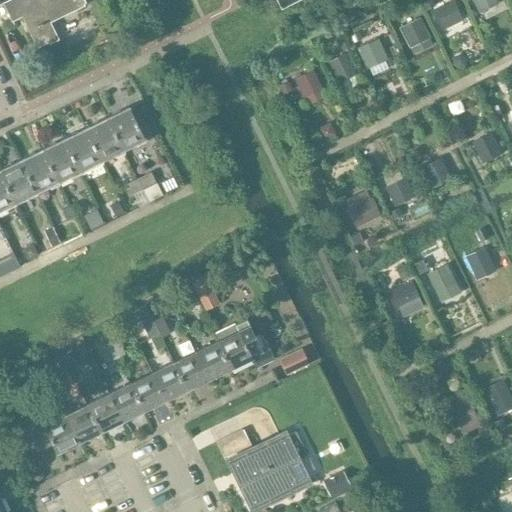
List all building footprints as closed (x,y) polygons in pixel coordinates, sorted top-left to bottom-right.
[(6,0),(1,3),(7,14),(6,15),(7,17),(20,10),(37,45),(35,46),(36,48),(56,38),(49,22),(75,9),(75,10),(84,5),(81,0),(6,0)] [(443,30),(462,20),(452,0),(433,10),(443,30)] [(495,0),(469,0),(476,14),(498,4),(495,0)] [(401,29),(412,50),(431,41),(420,19),(401,29)] [(387,60),(378,38),(356,48),(365,69),(387,60)] [(355,73),(346,56),(329,64),(339,82),(355,73)] [(322,89),(313,70),(293,79),(303,98),(322,89)] [(128,107),(106,118),(105,118),(121,150),(144,139),(128,107)] [(105,118),(85,128),(84,129),(99,161),(121,150),(105,118)] [(84,129),(63,138),(79,171),(99,161),(84,129)] [(501,153),(490,132),(471,142),(481,163),(501,153)] [(63,138),(42,149),(41,149),(57,182),(79,171),(63,138)] [(41,149),(20,160),(36,192),(57,182),(41,149)] [(450,179),(440,157),(420,167),(430,189),(450,179)] [(20,160),(0,169),(0,174),(14,203),(36,192),(20,160)] [(154,185),(155,184),(156,184),(151,173),(135,180),(141,191),(142,191),(147,203),(159,197),(154,185)] [(0,174),(0,209),(14,203),(0,174)] [(141,191),(135,180),(127,184),(133,195),(141,191)] [(412,196),(404,180),(385,189),(393,205),(412,196)] [(380,215),(371,198),(347,209),(355,227),(380,215)] [(117,218),(125,214),(119,203),(112,207),(117,218)] [(62,210),(67,221),(75,217),(69,206),(62,210)] [(51,245),(58,242),(52,230),(45,233),(51,245)] [(353,248),(362,243),(358,234),(349,239),(353,248)] [(0,257),(0,258),(11,252),(6,241),(0,244),(0,257)] [(483,248),(466,256),(474,273),(491,265),(483,248)] [(421,260),(414,264),(418,273),(426,269),(421,260)] [(457,285),(447,263),(426,274),(436,295),(457,285)] [(197,271),(186,276),(194,294),(205,288),(197,271)] [(419,298),(410,281),(386,293),(395,311),(419,298)] [(197,301),(188,306),(192,315),(202,310),(197,301)] [(160,318),(153,322),(158,333),(166,329),(160,318)] [(246,320),(235,325),(234,323),(212,334),(216,341),(230,368),(251,358),(256,368),(274,359),(268,347),(261,351),(246,320)] [(153,322),(144,326),(149,337),(158,333),(153,322)] [(117,339),(110,343),(117,357),(124,353),(117,339)] [(216,341),(195,351),(208,379),(230,368),(216,341)] [(110,343),(103,346),(110,360),(117,357),(110,343)] [(311,359),(304,344),(283,355),(290,369),(311,359)] [(71,367),(80,362),(76,351),(65,356),(71,367)] [(195,351),(173,362),(186,390),(208,379),(195,351)] [(173,362),(151,372),(165,400),(186,390),(173,362)] [(151,372),(130,383),(143,411),(165,400),(151,372)] [(130,383),(108,394),(121,421),(143,411),(130,383)] [(511,404),(505,389),(484,398),(493,418),(511,409),(511,404)] [(108,394),(86,404),(100,432),(121,421),(108,394)] [(480,424),(469,403),(452,412),(463,433),(480,424)] [(86,404),(65,414),(78,442),(100,432),(86,404)] [(27,456),(51,444),(56,453),(78,442),(65,414),(64,415),(60,406),(39,416),(41,420),(15,432),(27,456)] [(232,462),(238,472),(244,469),(247,475),(237,480),(250,507),(266,499),(269,503),(299,489),(287,464),(306,455),(295,431),(232,462)] [(330,493),(350,487),(344,469),(324,476),(330,493)] [(511,511),(511,491),(496,499),(502,511),(511,511)] [(338,511),(335,503),(315,511),(338,511)]
